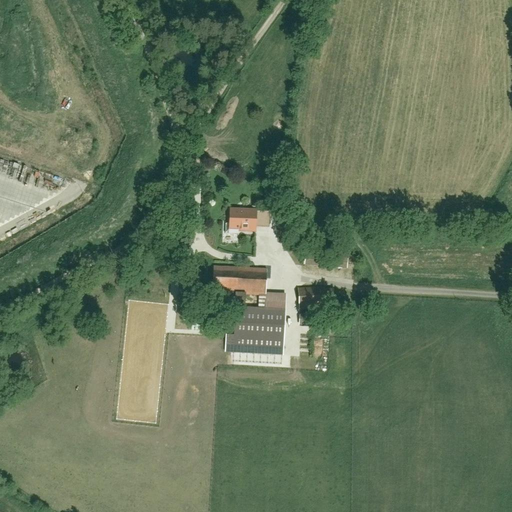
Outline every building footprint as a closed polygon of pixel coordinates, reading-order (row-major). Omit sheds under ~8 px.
[(229,231),(256,232),(256,226),(256,213),(257,210),(230,209),(229,231)] [(256,213),(256,226),(268,227),(269,213),(256,213)] [(306,244),(303,265),(347,270),(349,248),(306,244)] [(226,353),(282,356),(286,296),(265,295),(267,270),(214,266),(212,293),(259,296),(258,308),(229,307),(226,353)] [(324,286),(298,288),(299,311),(335,308),(334,290),(324,291),(324,286)]
